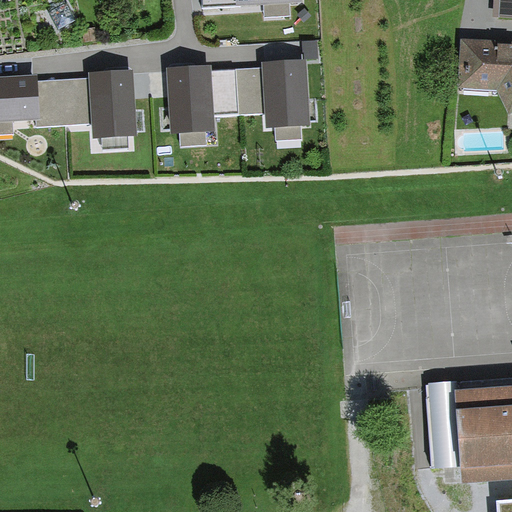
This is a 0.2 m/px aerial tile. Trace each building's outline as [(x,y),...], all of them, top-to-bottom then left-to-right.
[(511,0),(494,0),(493,16),(511,17),(511,0)] [(511,41),(461,39),(459,90),(497,90),(509,114),(511,112),(511,41)] [(306,59),(262,62),(262,68),(265,114),(266,129),(311,126),(306,59)] [(211,65),(167,68),(171,134),(215,131),(214,115),(212,71),(211,65)] [(265,114),(262,68),(236,70),(239,114),(239,116),(265,114)] [(133,70),(89,73),(89,78),(91,124),(92,138),(137,135),(133,70)] [(239,114),(236,70),(212,71),(214,115),(239,114)] [(37,75),(0,77),(0,122),(36,120),(40,120),(38,81),(37,75)] [(91,124),(89,78),(38,81),(40,120),(36,120),(36,127),(91,124)] [(511,480),(511,377),(426,384),(432,469),(460,467),(462,484),(511,480)] [(511,511),(511,500),(497,502),(497,511),(511,511)]
